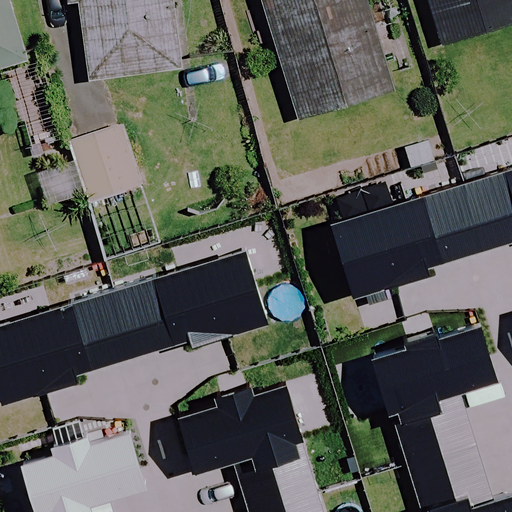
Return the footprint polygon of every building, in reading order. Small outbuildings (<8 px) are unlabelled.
[(0,0),(0,67),(20,62),(0,0)] [(174,69),(164,0),(60,0),(61,5),(71,3),(81,82),(174,69)] [(255,0),(292,120),(388,90),(360,0),(255,0)] [(511,0),(419,0),(434,47),(511,23),(511,0)] [(134,187),(115,127),(66,142),(84,202),(134,187)] [(479,227),(463,174),(410,190),(426,243),(479,227)] [(169,305),(182,301),(173,271),(166,273),(160,251),(110,265),(125,317),(135,315),(152,376),(187,366),(169,305)] [(115,359),(111,331),(71,336),(75,365),(115,359)] [(350,511),(295,350),(189,387),(218,472),(237,466),(252,511),(350,511)] [(511,489),(511,403),(499,362),(356,406),(388,511),(492,511),(488,497),(511,489)] [(112,477),(99,431),(6,458),(21,511),(137,511),(126,473),(112,477)]
